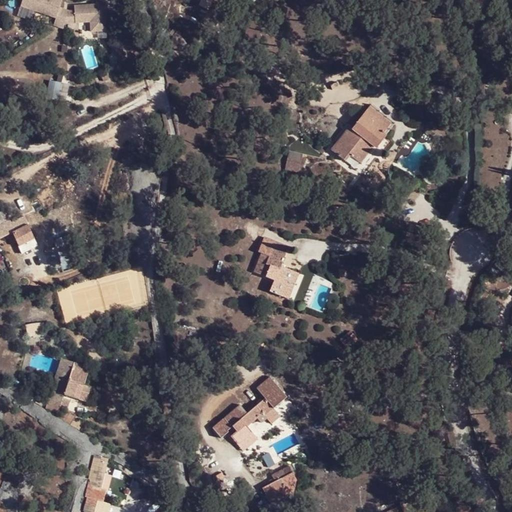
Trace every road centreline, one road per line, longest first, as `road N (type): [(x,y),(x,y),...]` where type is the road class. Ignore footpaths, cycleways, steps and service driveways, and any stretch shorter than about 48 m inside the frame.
road 1 (unclassified): [(137,0),(172,136),(148,274),(163,372),(185,485),(228,511)]
road 2 (residential): [(493,511),(462,441),(448,354),(468,253)]
